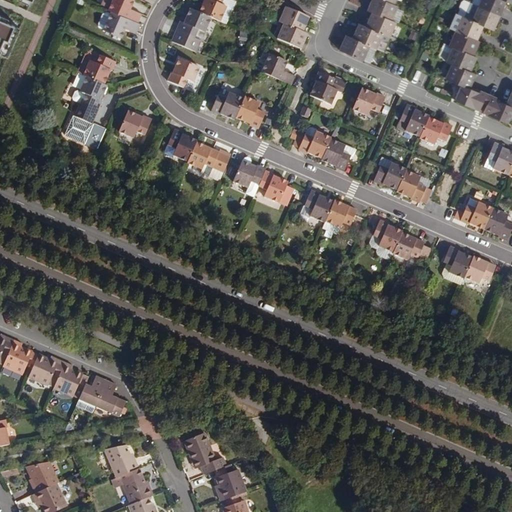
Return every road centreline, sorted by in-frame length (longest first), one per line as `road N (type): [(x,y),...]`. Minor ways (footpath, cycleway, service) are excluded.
road 1 (primary): [(511,419),(0,195)]
road 2 (primary): [(0,262),(511,485)]
road 3 (residential): [(511,257),(172,107),(148,61),(151,26),(167,0)]
road 4 (residential): [(0,328),(130,382),(188,511)]
road 5 (residential): [(511,135),(325,53),(320,44),(331,16)]
